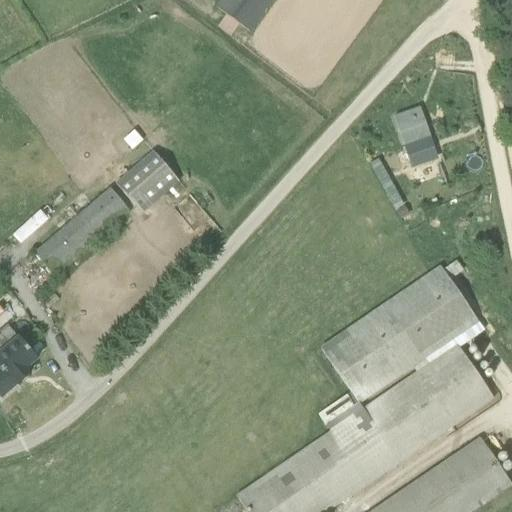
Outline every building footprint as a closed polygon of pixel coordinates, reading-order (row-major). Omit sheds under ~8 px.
[(231,36),(240,25),(249,32),(272,0),(223,0),(217,9),(226,15),(218,26),(231,36)] [(429,138),(419,108),(393,117),(403,147),(429,138)] [(179,182),(154,153),(116,185),(141,215),(179,182)] [(130,213),(111,190),(35,255),(54,279),(130,213)] [(478,323),(441,268),(321,350),(358,405),(478,323)] [(37,361),(7,326),(0,332),(0,369),(1,370),(0,370),(0,396),(1,398),(17,384),(14,380),(37,361)] [(246,511),(328,511),(494,400),(458,347),(236,497),(246,511)] [(480,439),(372,511),(471,511),(511,485),(480,439)]
